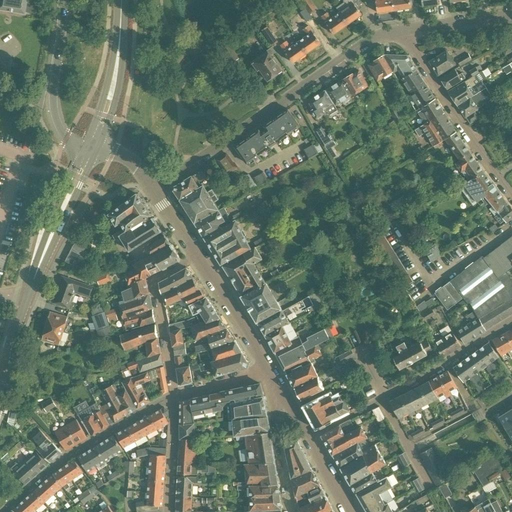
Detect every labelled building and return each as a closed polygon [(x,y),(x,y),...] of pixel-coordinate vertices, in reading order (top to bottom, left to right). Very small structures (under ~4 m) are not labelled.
[(0,0),(0,9),(23,13),(23,12),(35,14),(37,6),(35,0),(0,0)] [(305,6),(300,0),(296,0),(302,9),(305,6)] [(310,0),(301,0),(309,12),(315,8),(316,7),(310,0)] [(343,0),(343,1),(344,2),(336,8),(339,13),(347,24),(361,14),(358,10),(361,8),(358,0),(343,0)] [(393,0),(375,0),(377,13),(395,10),(393,0)] [(393,0),(395,10),(411,8),(409,0),(393,0)] [(339,13),(331,19),(327,12),(321,17),(333,34),(347,24),(339,13)] [(304,18),(307,22),(312,18),(309,14),(304,18)] [(261,30),(272,46),(277,42),(266,26),(261,30)] [(307,36),(298,42),(307,53),(320,43),(308,26),(302,30),(307,36)] [(298,42),(290,47),(286,41),(280,45),(293,63),(307,53),(298,42)] [(232,63),(239,59),(227,42),(220,46),(232,63)] [(267,50),(268,53),(253,64),(257,71),(258,70),(264,79),(267,79),(268,81),(281,71),(271,56),(276,52),(272,47),(267,50)] [(438,76),(455,65),(446,51),(429,62),(438,76)] [(456,60),(460,66),(472,60),(468,53),(456,60)] [(392,72),(385,55),(383,55),(383,56),(374,61),(368,65),(377,80),(392,72)] [(403,78),(416,70),(407,56),(385,55),(392,72),(393,73),(398,69),(403,78)] [(472,76),(477,73),(479,72),(476,67),(469,71),(472,76)] [(462,72),(458,75),(455,69),(439,78),(446,90),(462,80),(465,78),(462,72)] [(352,73),(344,78),(353,94),(362,89),(368,85),(359,70),(352,74),(352,73)] [(416,70),(403,78),(402,79),(411,94),(407,96),(427,86),(416,70)] [(464,81),(461,83),(448,91),(453,99),(480,80),(478,78),(479,77),(477,73),(472,76),(464,81)] [(353,94),(344,78),(344,79),(325,90),(333,103),(334,103),(335,105),(341,101),(342,103),(348,99),(347,97),(353,94)] [(480,80),(453,99),(457,106),(478,92),(478,91),(485,86),(481,80),(480,81),(480,80)] [(427,86),(407,96),(416,109),(410,113),(411,114),(417,111),(435,99),(427,86)] [(478,92),(457,106),(465,117),(477,109),(477,108),(483,105),(480,101),(490,94),(485,86),(478,91),(478,92)] [(333,103),(325,90),(310,99),(309,103),(313,109),(311,110),(312,112),(312,113),(313,116),(315,116),(316,118),(323,114),(325,117),(328,115),(327,113),(328,113),(330,115),(337,110),(333,103)] [(435,99),(417,111),(411,114),(413,116),(418,113),(424,124),(443,112),(435,99)] [(259,130),(248,137),(235,147),(247,164),(300,126),(288,109),(263,127),(266,130),(261,133),(259,130)] [(403,119),(398,109),(391,112),(396,123),(403,119)] [(420,127),(415,130),(419,136),(425,133),(433,145),(436,143),(441,141),(445,139),(457,134),(456,132),(443,112),(424,124),(420,127)] [(320,127),(314,131),(324,147),(334,141),(328,133),(325,134),(320,127)] [(457,134),(445,139),(459,160),(471,153),(470,153),(457,134)] [(334,141),(324,147),(325,151),(327,150),(335,145),(334,141)] [(308,160),(319,154),(312,143),(302,149),(308,160)] [(425,151),(421,145),(417,148),(420,154),(425,151)] [(224,172),(236,165),(228,153),(216,160),(224,172)] [(471,153),(459,160),(460,161),(455,164),(467,181),(483,172),(471,153)] [(238,168),(236,165),(224,172),(226,175),(231,172),(234,175),(229,178),(233,184),(243,178),(237,169),(238,168)] [(180,199),(199,187),(196,183),(205,177),(201,170),(191,176),(175,186),(174,190),(180,199)] [(252,177),(258,188),(269,182),(263,171),(252,177)] [(483,172),(467,181),(459,186),(473,206),(481,199),(483,202),(486,205),(489,203),(487,202),(490,200),(489,198),(498,191),(484,173),(483,172)] [(243,180),(250,191),(257,186),(250,176),(243,180)] [(203,185),(199,187),(180,199),(188,212),(215,195),(212,189),(207,192),(203,185)] [(490,200),(487,202),(489,203),(490,202),(499,213),(494,217),(498,221),(500,224),(505,220),(507,222),(511,218),(511,209),(498,191),(489,198),(490,200)] [(134,229),(152,217),(136,194),(108,214),(116,225),(120,223),(126,231),(133,227),(134,229)] [(218,199),(215,195),(188,212),(195,224),(223,208),(223,207),(219,210),(214,202),(218,199)] [(374,205),(384,224),(396,218),(386,199),(374,205)] [(235,220),(231,223),(228,218),(224,220),(223,218),(228,215),(223,208),(195,224),(204,237),(235,220)] [(133,227),(126,231),(119,236),(129,251),(162,231),(152,217),(134,229),(133,227)] [(250,247),(235,220),(204,237),(221,264),(250,247)] [(495,224),(489,228),(492,232),(498,227),(495,224)] [(389,269),(401,288),(413,282),(383,234),(372,240),(389,269)] [(511,235),(483,258),(482,256),(450,281),(458,291),(464,298),(464,299),(458,304),(461,307),(467,303),(468,303),(469,302),(478,318),(483,315),(488,312),(493,309),(498,306),(502,303),(507,300),(511,297),(511,235)] [(147,253),(135,259),(136,259),(138,263),(145,259),(172,245),(171,245),(165,236),(145,249),(147,253)] [(72,247),(72,248),(66,261),(74,265),(84,258),(87,256),(82,251),(84,249),(85,246),(87,244),(79,237),(72,247)] [(267,237),(254,243),(256,247),(269,240),(267,237)] [(434,243),(428,247),(426,242),(421,245),(431,261),(441,255),(434,243)] [(172,245),(145,259),(147,263),(146,264),(152,274),(156,272),(161,269),(164,270),(167,268),(168,266),(180,259),(172,245)] [(263,258),(255,247),(223,266),(241,295),(266,282),(266,281),(265,282),(254,264),(263,258)] [(314,263),(314,261),(315,261),(316,261),(316,260),(315,260),(314,257),(304,262),(306,265),(307,265),(308,264),(309,266),(311,266),(314,265),(314,263)] [(131,266),(133,269),(124,274),(128,285),(131,283),(140,280),(141,283),(146,281),(146,278),(152,274),(146,264),(147,263),(145,259),(138,263),(136,259),(130,262),(132,266),(131,266)] [(162,295),(193,279),(186,268),(159,282),(162,295)] [(280,274),(277,269),(270,273),(273,278),(280,274)] [(107,274),(96,279),(98,285),(99,287),(110,282),(107,274)] [(88,297),(92,286),(66,277),(62,276),(53,303),(71,309),(73,303),(72,302),(75,293),(88,297)] [(193,279),(162,295),(164,306),(167,305),(185,297),(189,305),(205,297),(201,290),(193,279)] [(140,280),(131,283),(132,286),(122,291),(125,301),(149,294),(146,281),(141,283),(140,280)] [(450,281),(444,286),(434,293),(448,311),(464,298),(458,291),(450,281)] [(278,302),(266,282),(241,295),(258,322),(297,302),(296,299),(292,293),(283,299),(278,302)] [(300,300),(297,302),(258,322),(266,335),(283,325),(288,322),(289,323),(290,322),(322,305),(330,301),(325,292),(317,296),(315,292),(300,300)] [(149,294),(125,301),(118,303),(122,319),(153,309),(149,294)] [(220,318),(205,297),(189,305),(193,314),(196,313),(199,312),(206,322),(207,322),(220,318)] [(417,306),(420,311),(435,301),(432,297),(425,301),(424,300),(417,306)] [(511,308),(507,300),(502,303),(509,315),(511,313),(511,308)] [(502,303),(498,306),(505,318),(509,315),(502,303)] [(505,318),(498,306),(493,309),(500,321),(505,318)] [(109,326),(108,323),(106,318),(104,312),(103,312),(101,307),(92,310),(94,315),(91,316),(93,322),(97,331),(109,326)] [(155,322),(153,309),(122,319),(124,325),(126,330),(139,326),(155,322)] [(493,309),(488,312),(495,324),(500,321),(493,309)] [(488,312),(483,315),(490,327),(495,324),(488,312)] [(47,327),(62,331),(66,317),(51,313),(47,327)] [(106,318),(108,323),(119,320),(117,314),(116,314),(106,318)] [(483,315),(478,318),(485,330),(490,327),(483,315)] [(191,327),(195,340),(207,336),(227,329),(220,318),(207,322),(191,327)] [(478,318),(469,323),(457,331),(464,344),(485,330),(478,318)] [(181,329),(191,327),(189,320),(175,323),(168,325),(170,331),(170,333),(181,329)] [(283,325),(266,335),(265,335),(274,350),(299,336),(298,335),(296,337),(289,323),(288,322),(283,325)] [(127,333),(120,336),(118,336),(118,338),(120,338),(125,349),(131,348),(140,344),(146,341),(148,357),(160,352),(157,337),(154,325),(127,333)] [(448,325),(440,329),(443,335),(451,331),(448,325)] [(109,326),(97,331),(99,338),(112,333),(110,326),(109,326)] [(62,331),(47,327),(43,339),(58,344),(62,331)] [(302,343),(299,336),(274,350),(275,351),(275,352),(286,372),(287,371),(287,372),(309,360),(304,351),(333,335),(328,327),(324,329),(324,328),(307,337),(308,339),(302,343)] [(227,329),(207,336),(209,342),(195,347),(196,350),(234,340),(235,339),(227,328),(227,329)] [(184,343),(181,329),(170,333),(173,346),(183,343),(184,343)] [(452,331),(442,337),(452,351),(461,346),(452,331)] [(511,347),(504,333),(492,340),(500,356),(507,351),(511,359),(511,358),(511,347)] [(309,360),(287,372),(287,373),(295,387),(318,376),(312,363),(315,362),(314,359),(321,354),(318,350),(330,344),(327,339),(333,336),(333,335),(304,351),(309,360)] [(452,351),(442,337),(433,342),(442,357),(452,351)] [(366,351),(378,345),(374,338),(362,344),(366,351)] [(427,353),(433,350),(427,339),(421,343),(408,350),(404,342),(396,346),(400,354),(394,358),(399,368),(427,353)] [(234,340),(196,350),(197,353),(198,353),(208,350),(210,358),(204,360),(205,362),(241,352),(234,340)] [(183,343),(173,346),(174,355),(181,354),(184,354),(183,343)] [(488,343),(479,349),(493,370),(497,368),(494,364),(491,364),(490,362),(498,356),(488,343)] [(493,370),(479,349),(471,355),(481,369),(485,366),(487,368),(486,369),(492,376),(496,373),(493,370)] [(341,363),(354,356),(351,350),(338,357),(341,363)] [(160,352),(148,357),(127,364),(129,370),(138,366),(140,372),(162,364),(160,352)] [(241,352),(205,362),(205,363),(191,366),(192,371),(200,369),(201,371),(213,368),(215,376),(245,367),(247,362),(241,352)] [(481,369),(471,355),(462,361),(478,384),(482,381),(475,372),(481,369)] [(183,367),(181,356),(175,357),(176,368),(177,368),(179,386),(192,382),(190,372),(192,371),(191,366),(190,367),(189,366),(183,367)] [(478,384),(462,361),(453,367),(463,381),(468,378),(479,393),(483,390),(478,384)] [(157,370),(158,378),(165,377),(163,368),(157,370)] [(438,376),(448,396),(450,399),(452,397),(451,394),(450,391),(456,387),(448,370),(438,376)] [(497,375),(501,380),(509,375),(504,370),(497,375)] [(122,382),(137,409),(149,401),(145,393),(142,388),(138,390),(135,385),(150,380),(147,373),(141,375),(133,377),(131,378),(122,382)] [(501,380),(497,375),(493,378),(496,383),(501,380)] [(318,376),(295,387),(294,388),(301,399),(324,389),(318,376)] [(438,376),(428,381),(437,398),(438,397),(444,394),(445,397),(448,396),(438,376)] [(358,393),(357,389),(354,385),(352,380),(351,380),(348,381),(351,386),(349,388),(353,395),(358,393)] [(437,398),(428,381),(419,386),(427,402),(434,399),(436,402),(439,401),(438,397),(437,398)] [(137,409),(122,382),(126,390),(118,395),(129,413),(137,409)] [(263,396),(260,383),(221,391),(221,392),(225,406),(226,405),(231,404),(263,396)] [(108,403),(99,408),(102,411),(109,425),(112,423),(115,422),(129,413),(118,395),(111,385),(101,390),(108,403)] [(427,402),(419,386),(409,391),(420,412),(422,416),(423,416),(424,415),(422,411),(423,410),(420,406),(427,402)] [(420,412),(409,391),(399,396),(408,412),(415,409),(417,413),(420,412)] [(210,395),(198,397),(179,402),(179,424),(194,423),(223,421),(222,410),(223,409),(223,406),(225,406),(221,392),(210,395)] [(331,420),(341,415),(349,410),(340,394),(333,398),(330,394),(305,407),(316,427),(332,420),(331,420)] [(231,404),(226,405),(228,420),(232,420),(267,415),(263,396),(231,404)] [(408,412),(399,396),(390,401),(398,418),(400,421),(403,419),(401,416),(408,412)] [(41,405),(46,413),(52,410),(56,407),(51,399),(41,405)] [(99,431),(102,429),(94,416),(102,411),(99,408),(96,402),(77,414),(81,421),(82,423),(83,422),(91,436),(93,434),(99,430),(99,431)] [(15,419),(17,408),(11,406),(8,418),(9,418),(15,419)] [(375,416),(382,412),(379,406),(372,410),(375,416)] [(161,410),(149,416),(157,429),(168,423),(165,417),(168,415),(168,410),(164,408),(161,410)] [(511,408),(498,418),(503,425),(510,436),(511,439),(511,408)] [(94,416),(102,429),(109,425),(102,411),(94,416)] [(386,418),(382,412),(375,416),(378,422),(386,418)] [(267,415),(232,420),(234,434),(270,431),(270,430),(267,415)] [(149,416),(138,422),(146,435),(157,429),(149,416)] [(327,445),(344,435),(342,430),(353,425),(350,419),(339,424),(339,425),(321,435),(327,445)] [(76,420),(66,426),(76,444),(87,438),(76,420)] [(138,422),(127,428),(134,441),(146,435),(138,422)] [(194,423),(179,424),(179,439),(180,439),(196,438),(194,423)] [(76,444),(66,426),(55,432),(62,445),(66,450),(76,444)] [(344,435),(327,445),(333,455),(357,443),(357,442),(362,439),(364,438),(367,437),(361,427),(355,429),(344,435)] [(134,441),(127,428),(116,434),(123,448),(134,441)] [(49,463),(62,452),(58,449),(38,429),(31,436),(40,444),(35,449),(49,463)] [(420,435),(418,430),(411,434),(414,438),(420,435)] [(275,462),(270,431),(234,434),(234,436),(237,437),(237,441),(242,440),(242,438),(245,438),(247,449),(241,450),(242,461),(248,461),(249,464),(275,462)] [(113,436),(104,441),(113,456),(122,451),(113,436)] [(180,439),(178,462),(196,463),(198,438),(196,438),(180,439)] [(369,448),(364,438),(362,439),(357,442),(357,443),(333,455),(341,467),(364,454),(362,452),(369,448)] [(292,478),(312,469),(297,440),(284,444),(292,478)] [(24,445),(21,441),(16,445),(20,449),(24,445)] [(113,456),(104,441),(95,446),(105,461),(113,456)] [(362,452),(364,454),(341,467),(341,468),(350,484),(372,472),(386,463),(375,444),(369,448),(362,452)] [(87,452),(96,467),(104,462),(105,461),(95,446),(87,452)] [(150,464),(165,465),(166,449),(148,448),(147,448),(139,450),(136,450),(138,457),(150,454),(150,464)] [(433,449),(432,448),(421,455),(424,460),(422,461),(434,455),(435,454),(433,449)] [(96,467),(87,452),(78,457),(87,472),(96,467)] [(399,462),(408,457),(405,452),(396,456),(399,462)] [(32,455),(28,458),(29,460),(29,459),(40,471),(47,464),(37,453),(33,456),(32,455)] [(434,455),(422,461),(426,468),(437,462),(434,455)] [(498,471),(499,470),(506,465),(501,457),(490,456),(457,477),(460,480),(474,471),(483,486),(491,482),(501,475),(498,471)] [(411,463),(408,457),(399,462),(403,468),(411,463)] [(28,458),(20,465),(19,463),(12,470),(14,473),(25,485),(40,471),(29,459),(29,460),(28,458)] [(63,467),(72,480),(83,472),(74,460),(63,467)] [(134,466),(134,462),(129,461),(125,461),(124,472),(129,472),(133,473),(134,466)] [(196,463),(178,462),(177,474),(197,475),(198,470),(201,470),(201,471),(201,472),(207,472),(207,474),(214,475),(214,466),(209,466),(198,466),(198,463),(196,463)] [(275,462),(249,464),(243,464),(246,483),(246,486),(278,484),(275,462)] [(441,468),(437,462),(426,468),(430,474),(441,468)] [(149,467),(148,479),(164,480),(165,465),(150,464),(149,467)] [(63,467),(52,475),(62,486),(63,486),(66,490),(71,488),(67,483),(72,480),(63,467)] [(441,468),(430,474),(433,480),(444,474),(441,468)] [(312,469),(292,478),(297,501),(304,498),(303,493),(307,491),(320,485),(312,469)] [(510,477),(506,470),(501,473),(505,480),(510,477)] [(372,472),(350,484),(356,493),(377,481),(372,472)] [(444,474),(433,480),(436,486),(447,479),(444,474)] [(52,475),(43,483),(53,494),(62,486),(52,475)] [(377,481),(356,493),(362,502),(387,489),(393,486),(387,476),(377,481)] [(176,497),(192,497),(193,483),(201,483),(201,478),(187,477),(177,477),(176,497)] [(414,487),(422,483),(419,477),(411,482),(414,487)] [(147,492),(147,495),(163,496),(164,480),(148,479),(147,492)] [(246,483),(238,482),(233,482),(233,486),(238,486),(238,490),(245,490),(245,497),(279,496),(278,484),(246,486),(246,483)] [(53,494),(43,483),(33,491),(44,503),(53,494)] [(425,488),(422,483),(414,487),(417,493),(425,488)] [(452,494),(446,483),(439,486),(446,499),(452,496),(451,494),(452,494)] [(307,491),(311,503),(326,497),(320,485),(307,491)] [(88,489),(83,493),(88,501),(93,497),(91,493),(88,490),(88,489)] [(387,489),(362,502),(367,511),(370,511),(388,503),(388,502),(393,499),(387,489)] [(33,491),(24,500),(34,511),(44,503),(33,491)] [(88,501),(83,493),(78,497),(80,500),(81,502),(83,505),(88,501)] [(418,503),(429,498),(427,493),(416,499),(418,503)] [(163,496),(147,495),(146,505),(144,505),(143,502),(136,503),(137,511),(159,511),(162,511),(163,496)] [(279,496),(245,497),(245,500),(249,499),(249,511),(281,510),(279,496)] [(191,511),(192,497),(176,497),(175,511),(191,511)] [(326,497),(311,503),(299,508),(299,511),(329,511),(333,510),(331,507),(326,497)] [(496,511),(492,503),(491,503),(488,498),(476,505),(479,511),(496,511)] [(33,511),(34,511),(24,500),(15,508),(18,511),(33,511)] [(508,511),(507,511),(502,511),(496,500),(492,503),(496,511),(508,511)] [(370,511),(397,511),(396,511),(393,511),(388,503),(370,511)]
